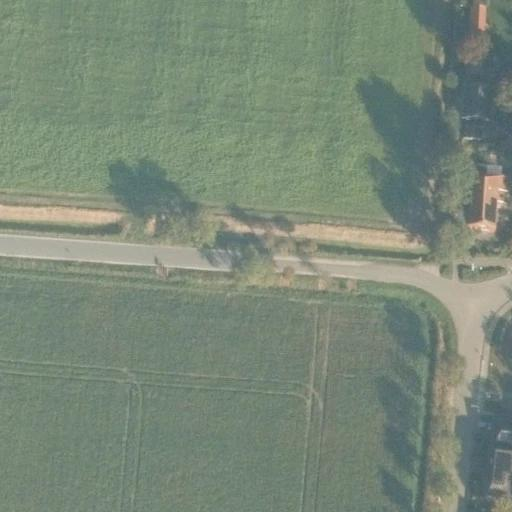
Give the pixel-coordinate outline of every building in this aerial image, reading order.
[(480,22),(471,23),(472,53),(481,53),(480,22)] [(465,91),(462,123),(491,126),(494,93),(465,91)] [(481,131),(461,129),(460,141),(480,144),(481,131)] [(501,172),(474,169),(474,173),(466,172),(466,177),(465,177),(463,202),(457,201),(454,230),(495,233),(497,209),(505,210),(508,181),(500,180),(501,172)] [(511,426),(493,425),(490,452),(489,463),(488,463),(487,476),(485,500),(511,503),(511,426)]
